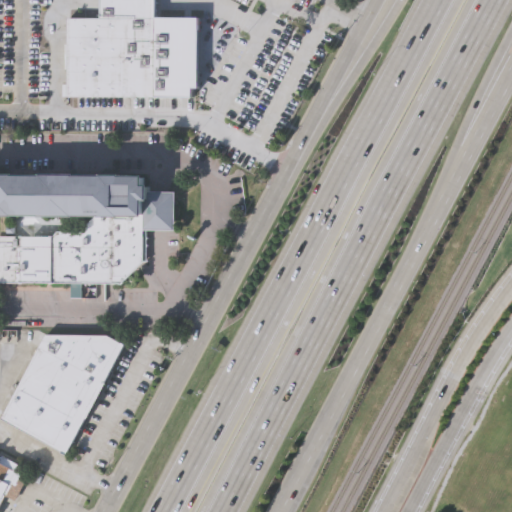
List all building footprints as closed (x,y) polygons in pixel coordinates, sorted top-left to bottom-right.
[(10,0),(0,0),(0,88),(10,88),(10,51),(0,50),(0,26),(10,27),(10,0)] [(68,17),(100,17),(100,0),(158,0),(158,17),(200,17),(200,21),(200,24),(200,87),(193,87),(193,96),(68,95),(68,17)] [(216,86),(244,99),(257,99),(280,48),(259,39),(253,39),(246,36),(227,36),(227,44),(216,66),(216,86)] [(149,228),(144,228),(144,216),(94,216),(0,216),(0,173),(147,174),(147,183),(152,183),(152,189),(177,189),(177,229),(149,228)] [(149,228),(149,258),(144,258),(123,281),(83,280),(83,295),(73,295),(73,280),(0,279),(0,234),(55,234),(60,230),(81,229),(94,216),(144,216),(144,228),(149,228)] [(127,344),(68,454),(2,418),(47,334),(110,335),(127,344)] [(0,455),(1,456),(4,452),(26,464),(15,486),(7,482),(2,492),(7,495),(0,507),(0,455)]
